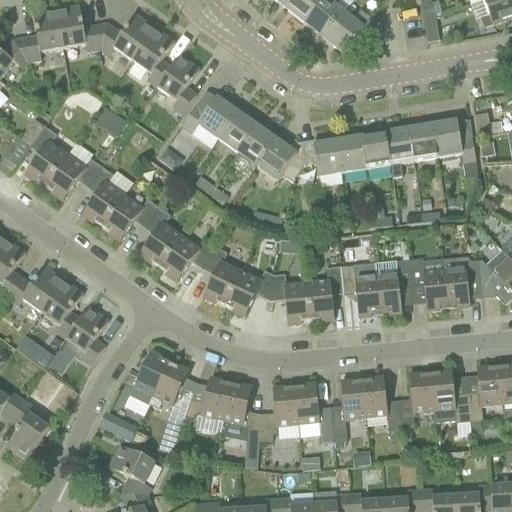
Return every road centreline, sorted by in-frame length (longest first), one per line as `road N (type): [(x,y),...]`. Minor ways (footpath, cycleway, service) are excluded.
road 1 (residential): [(511,340),(248,361),(209,350),(152,312)]
road 2 (residential): [(193,0),(290,80),(324,87),(511,58)]
road 3 (residential): [(57,478),(106,378),(152,312)]
road 4 (residential): [(152,312),(0,204)]
